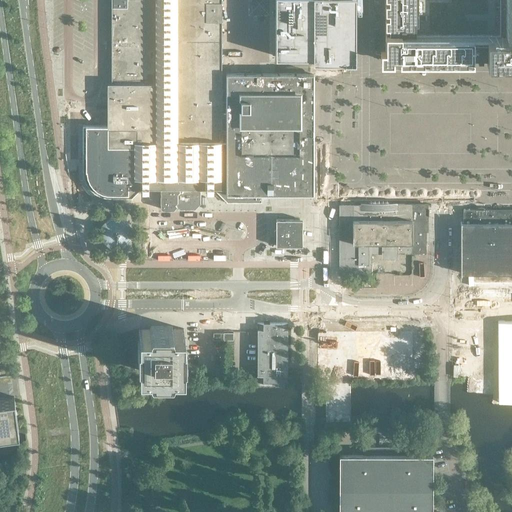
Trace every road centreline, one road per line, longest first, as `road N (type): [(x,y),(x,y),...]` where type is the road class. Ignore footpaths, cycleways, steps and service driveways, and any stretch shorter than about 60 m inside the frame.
road 1 (secondary): [(69,267),(21,0)]
road 2 (secondary): [(0,9),(44,274)]
road 3 (unknown): [(441,186),(329,189),(326,307)]
road 4 (secondary): [(89,511),(92,429),(77,325)]
road 5 (secondary): [(57,327),(74,432),(68,511)]
road 6 (unclassified): [(159,306),(314,307)]
